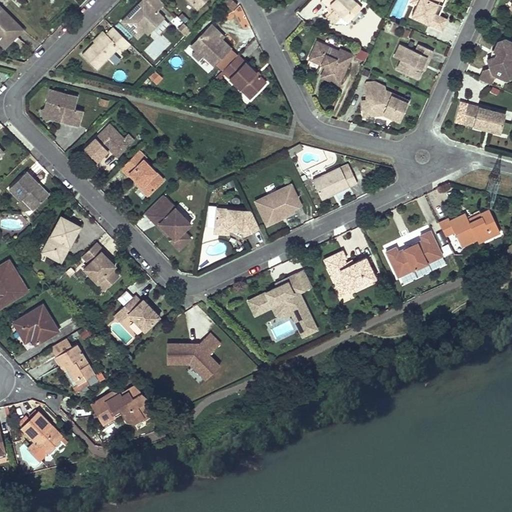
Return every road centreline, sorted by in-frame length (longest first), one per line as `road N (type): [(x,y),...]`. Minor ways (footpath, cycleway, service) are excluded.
road 1 (residential): [(101,0),(0,99),(174,279),(194,289),(406,182),(422,157)]
road 2 (residential): [(422,157),(306,122),(253,0)]
road 3 (residential): [(422,157),(423,129),(483,0)]
